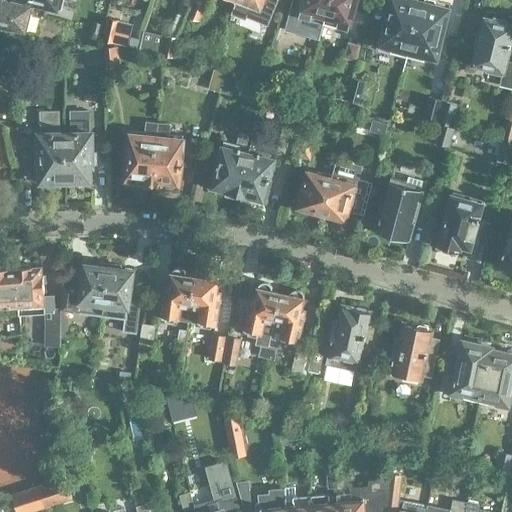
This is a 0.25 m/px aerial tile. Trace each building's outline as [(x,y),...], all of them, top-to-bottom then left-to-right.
[(0,0),(0,23),(28,30),(32,13),(28,12),(31,2),(60,9),(62,0),(0,0)] [(194,0),(188,16),(199,21),(206,4),(195,0),(194,0)] [(292,0),(289,13),(324,22),(329,0),(292,0)] [(329,0),(324,22),(347,29),(354,0),(329,0)] [(390,0),(379,44),(407,51),(420,0),(390,0)] [(421,0),(420,0),(407,51),(437,58),(449,7),(421,0)] [(504,71),(500,86),(511,89),(511,61),(507,60),(511,38),(511,16),(486,10),(472,64),(504,71)] [(103,40),(128,46),(133,24),(108,18),(103,40)] [(247,41),(272,50),(278,31),(254,23),(247,41)] [(276,40),(288,43),(292,27),(280,23),(276,40)] [(161,55),(173,58),(178,37),(166,34),(161,55)] [(356,61),(360,45),(348,42),(343,58),(344,58),(342,65),(353,68),(355,61),(356,61)] [(116,68),(114,48),(104,49),(106,69),(116,68)] [(64,54),(65,67),(84,67),(83,53),(64,54)] [(0,83),(14,87),(18,72),(0,66),(0,83)] [(208,89),(218,91),(224,72),(213,69),(208,89)] [(224,72),(218,91),(232,95),(237,76),(224,72)] [(347,100),(361,103),(366,80),(352,77),(347,100)] [(294,110),(306,113),(311,93),(299,89),(294,110)] [(424,119),(436,122),(442,99),(429,96),(424,119)] [(442,99),(436,122),(454,126),(459,103),(442,99)] [(66,180),(64,136),(58,136),(58,111),(40,112),(40,133),(37,133),(37,165),(40,165),(41,180),(66,180)] [(64,136),(66,180),(89,179),(89,165),(93,165),(92,131),(88,132),(88,111),(70,111),(71,136),(64,136)] [(142,184),(151,185),(158,122),(146,121),(145,135),(130,133),(125,178),(142,180),(142,184)] [(158,122),(151,185),(161,186),(161,183),(178,184),(183,139),(169,137),(170,123),(158,122)] [(434,143),(448,147),(454,128),(434,123),(430,137),(435,139),(434,143)] [(297,156),(310,159),(315,143),(313,142),(315,135),(306,133),(305,140),(302,139),(297,156)] [(227,193),(237,196),(252,137),(239,134),(236,144),(223,140),(211,187),(227,191),(227,193)] [(252,137),(237,196),(247,198),(248,196),(264,200),(279,144),(252,137)] [(511,163),(511,159),(511,141),(502,139),(498,150),(495,149),(493,159),(497,160),(496,162),(509,165),(510,163),(511,163)] [(358,173),(372,176),(377,155),(363,152),(358,173)] [(311,213),(321,216),(331,177),(317,174),(318,171),(308,169),(298,207),(308,209),(308,208),(310,209),(311,213)] [(421,184),(404,180),(391,176),(377,227),(408,235),(421,184)] [(331,177),(321,216),(331,218),(335,215),(336,215),(337,217),(345,219),(355,181),(345,179),(344,181),(331,177)] [(439,245),(440,245),(443,251),(449,253),(456,249),(458,250),(460,243),(469,246),(471,237),(474,237),(480,215),(478,215),(483,198),(469,194),(468,199),(452,195),(439,245)] [(511,219),(500,262),(511,265),(511,219)] [(63,310),(102,315),(109,263),(98,262),(94,264),(85,263),(81,286),(64,284),(61,308),(61,310),(63,310)] [(109,263),(102,315),(124,318),(122,331),(136,333),(141,302),(130,300),(134,270),(123,268),(121,265),(109,263)] [(33,265),(15,266),(19,310),(19,315),(45,312),(44,346),(60,346),(60,331),(68,331),(68,317),(63,317),(63,310),(61,310),(61,308),(44,309),(42,266),(36,266),(33,265)] [(0,311),(19,310),(15,266),(0,266),(0,311)] [(174,320),(199,324),(201,310),(191,308),(195,277),(185,276),(186,272),(184,270),(181,268),(178,267),(178,268),(175,268),(173,270),(171,272),(169,285),(166,284),(161,318),(166,319),(166,317),(174,318),(174,320)] [(201,310),(199,324),(203,324),(203,322),(211,323),(211,325),(215,326),(220,292),(216,291),(218,278),(217,275),(211,272),(208,272),(203,276),(202,278),(195,277),(191,308),(201,310)] [(259,355),(267,357),(281,293),(272,291),(273,288),(272,286),(269,284),(268,282),(263,281),(261,282),(258,286),(255,298),(252,298),(244,331),(249,332),(249,330),(257,332),(257,334),(260,335),(259,344),(261,344),(259,355)] [(281,293),(267,357),(275,359),(277,347),(280,348),(282,340),(285,340),(285,338),(294,340),(294,342),(297,343),(304,310),(301,309),(303,297),(303,295),(301,291),(299,289),(294,288),(292,289),(289,292),(289,295),(281,293)] [(334,365),(356,369),(358,360),(359,360),(360,357),(372,360),(380,321),(368,318),(370,311),(343,305),(340,319),(335,318),(330,345),(334,346),(332,354),(328,353),(326,363),(334,365)] [(138,347),(151,349),(155,325),(142,323),(138,347)] [(397,335),(392,360),(396,361),(394,372),(421,378),(431,329),(404,323),(401,336),(397,335)] [(208,358),(221,360),(226,336),(212,334),(208,358)] [(237,365),(241,338),(228,336),(223,363),(237,365)] [(0,352),(22,358),(21,345),(0,339),(0,352)] [(480,397),(491,346),(489,345),(489,342),(478,339),(477,343),(462,340),(459,353),(453,378),(455,378),(451,394),(464,397),(465,393),(480,397)] [(491,346),(480,397),(496,400),(495,404),(507,407),(511,392),(511,349),(507,348),(506,352),(492,349),(493,346),(491,346)] [(291,374),(306,377),(312,351),(296,348),(291,374)] [(312,351),(306,377),(308,370),(319,372),(323,353),(312,351)] [(131,372),(119,370),(117,381),(129,383),(131,372)] [(239,414),(225,417),(233,454),(247,451),(239,414)] [(359,442),(374,446),(379,426),(364,422),(359,442)] [(494,471),(509,474),(511,462),(511,453),(499,450),(494,471)] [(194,507),(195,511),(224,511),(223,509),(227,508),(225,500),(236,497),(231,476),(232,476),(226,459),(204,465),(214,499),(193,505),(194,507)] [(326,475),(327,488),(337,487),(336,474),(326,475)] [(392,475),(384,511),(396,511),(404,478),(392,475)] [(248,477),(237,480),(244,508),(255,505),(248,477)] [(39,485),(45,506),(72,498),(65,478),(39,485)] [(25,511),(45,506),(39,485),(12,494),(17,511),(25,511)] [(336,496),(337,511),(364,511),(362,485),(350,486),(351,491),(336,493),(336,496)] [(283,487),(284,496),(285,511),(312,511),(311,494),(295,496),(295,486),(283,487)] [(194,507),(193,505),(190,491),(179,494),(183,510),(194,507)] [(285,511),(284,496),(272,498),(271,493),(259,494),(260,511),(285,511)] [(337,511),(336,496),(329,496),(328,493),(311,494),(312,511),(337,511)] [(149,511),(147,503),(140,505),(138,498),(135,499),(137,506),(136,506),(137,511),(149,511)] [(425,511),(427,505),(403,500),(400,511),(425,511)] [(477,511),(479,503),(467,500),(466,505),(464,511),(477,511)] [(452,511),(464,511),(466,505),(455,502),(452,511)]
